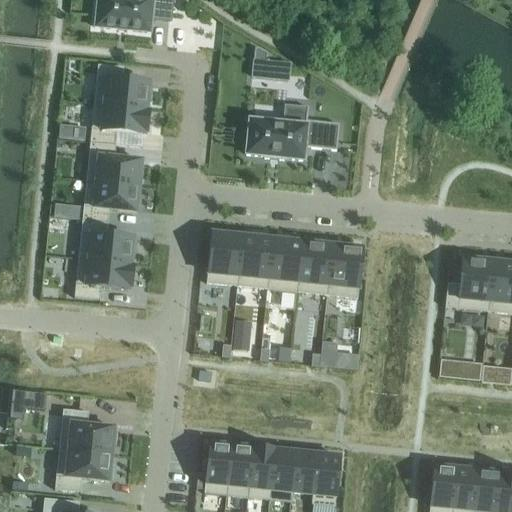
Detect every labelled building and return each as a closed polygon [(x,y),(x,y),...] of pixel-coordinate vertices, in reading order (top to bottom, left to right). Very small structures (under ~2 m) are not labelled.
[(97,0),(94,32),(150,37),(152,23),(170,24),(172,0),(97,0)] [(252,63),(251,81),(288,84),(290,67),(265,64),(266,56),(259,52),(254,52),(253,63),(252,63)] [(98,68),(94,108),(101,109),(148,113),(151,86),(122,83),(123,71),(98,68)] [(91,135),(90,146),(115,148),(116,138),(146,141),(148,113),(101,109),(94,108),(91,135)] [(248,117),(245,156),(274,158),(305,161),(306,152),(339,154),(341,124),(248,117)] [(59,132),(58,141),(70,142),(71,133),(59,132)] [(90,146),(86,185),(91,185),(138,189),(140,162),(114,159),(115,148),(90,146)] [(86,185),(82,223),(107,226),(108,214),(135,217),(138,189),(91,185),(86,185)] [(54,207),(53,220),(67,222),(69,208),(54,207)] [(82,223),(78,263),(83,263),(130,268),(133,240),(106,238),(107,226),(82,223)] [(211,235),(206,280),(237,283),(241,238),(211,235)] [(241,238),(237,283),(267,286),(271,241),(241,238)] [(271,241),(267,286),(297,289),(301,244),(271,241)] [(301,244),(297,289),(327,292),(332,247),(301,244)] [(332,247),(327,292),(358,294),(362,250),(332,247)] [(446,289),(444,310),(457,312),(488,314),(488,309),(492,264),(462,261),(460,288),(446,287),(446,289)] [(78,263),(74,301),(99,303),(100,293),(128,295),(130,268),(83,263),(78,263)] [(488,309),(488,314),(511,316),(511,265),(492,264),(488,309)] [(234,340),(233,353),(247,354),(248,342),(234,340)] [(320,359),(319,371),(356,374),(357,359),(336,357),(337,347),(321,345),(320,359)] [(222,349),(221,361),(229,362),(230,349),(222,349)] [(252,352),(251,364),(259,365),(260,352),(252,352)] [(311,358),(310,370),(318,371),(319,371),(320,359),(311,358)] [(441,363),(439,380),(479,385),(481,367),(441,363)] [(482,369),(480,386),(488,387),(489,387),(490,370),(482,369)] [(25,395),(24,411),(44,413),(45,397),(25,395)] [(62,414),(58,454),(111,459),(113,432),(86,429),(88,416),(62,414)] [(204,488),(203,497),(225,499),(231,446),(208,444),(206,470),(204,488)] [(231,446),(225,499),(247,501),(253,448),(231,446)] [(253,448),(247,501),(270,504),(275,451),(253,448)] [(15,450),(15,458),(30,459),(31,451),(15,450)] [(275,451),(270,504),(292,506),(292,500),(292,498),(297,453),(275,451)] [(297,453),(292,498),(312,500),(316,455),(297,453)] [(58,454),(54,494),(80,497),(81,483),(108,486),(111,459),(58,454)] [(312,502),(311,508),(335,510),(340,457),(316,455),(312,500),(312,502)] [(433,467),(428,511),(451,511),(456,469),(433,467)] [(197,469),(196,488),(204,488),(206,470),(197,469)] [(456,469),(451,511),(473,511),(478,472),(456,469)] [(478,472),(473,511),(495,511),(500,474),(478,472)] [(511,511),(511,475),(500,474),(495,511),(511,511)] [(12,485),(11,493),(27,495),(27,486),(12,485)]
